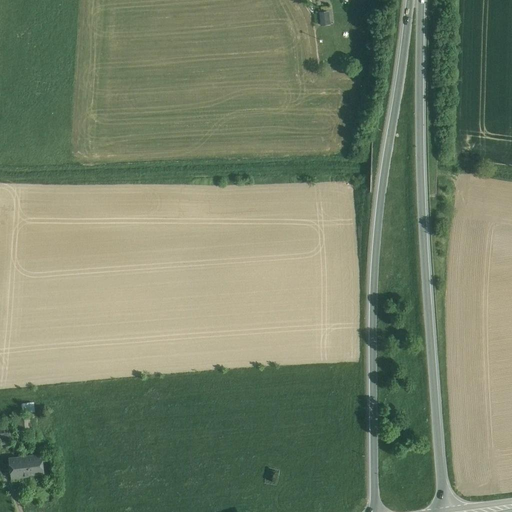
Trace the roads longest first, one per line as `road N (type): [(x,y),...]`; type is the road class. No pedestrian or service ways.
road 1 (primary): [(409,0),(377,218),(373,511)]
road 2 (primary): [(444,511),(421,167),(421,0)]
